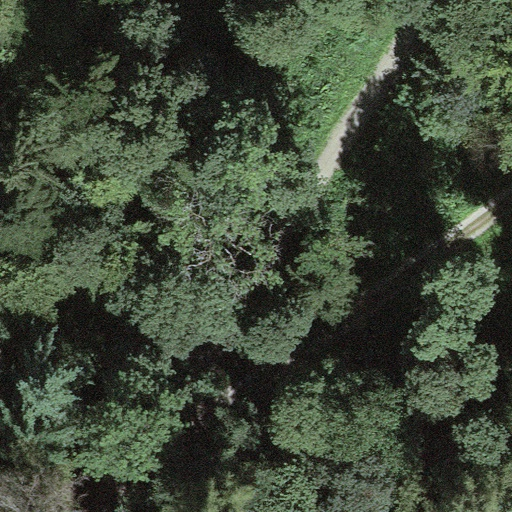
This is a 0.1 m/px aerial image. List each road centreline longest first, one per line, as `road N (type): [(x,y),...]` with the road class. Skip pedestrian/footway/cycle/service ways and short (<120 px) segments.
road 1 (track): [(142,454),(436,0)]
road 2 (track): [(142,454),(511,204)]
